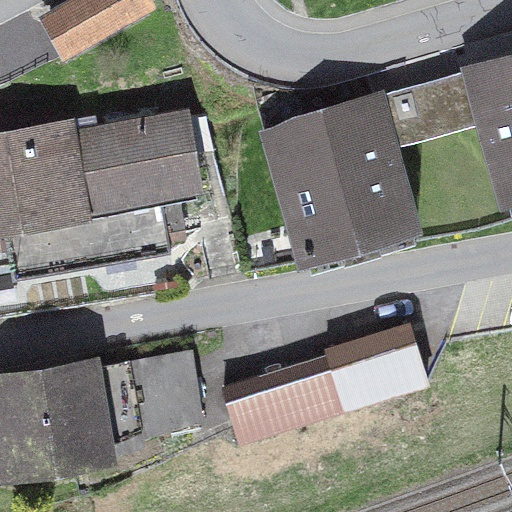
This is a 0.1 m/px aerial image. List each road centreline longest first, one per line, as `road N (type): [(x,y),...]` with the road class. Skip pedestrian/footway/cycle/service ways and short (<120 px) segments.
road 1 (residential): [(511,254),(0,349)]
road 2 (residential): [(511,8),(323,58),(258,44),(215,0)]
